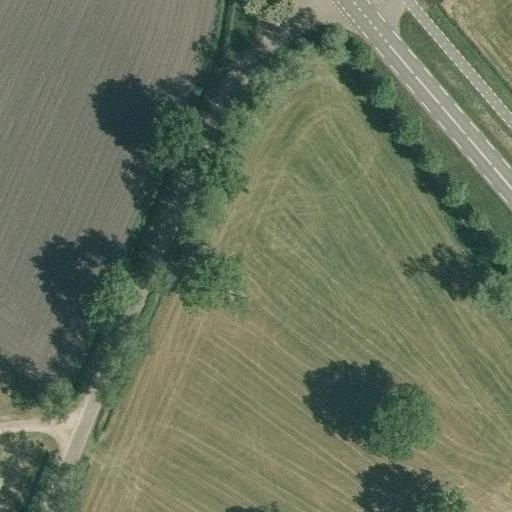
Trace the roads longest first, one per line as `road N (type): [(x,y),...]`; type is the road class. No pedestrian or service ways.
road 1 (unclassified): [(56,511),(215,134),(273,45),(327,0)]
road 2 (secondary): [(511,187),(352,0)]
